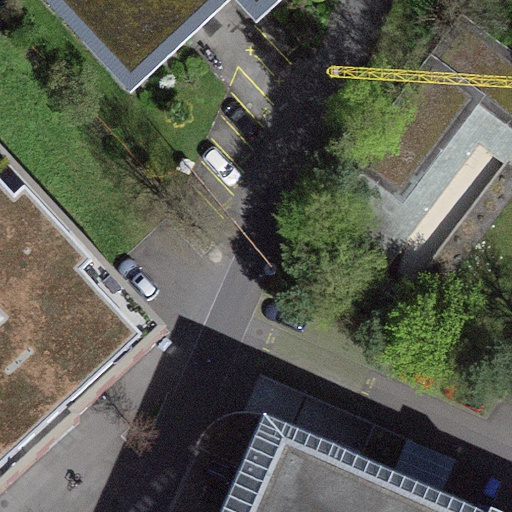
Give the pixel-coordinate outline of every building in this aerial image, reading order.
[(40,0),(131,96),(233,1),(255,27),(284,0),(40,0)] [(511,51),(463,15),(348,166),(403,207),(479,108),(511,132),(511,51)] [(0,123),(0,511),(5,511),(193,329),(0,123)] [(247,511),(284,430),(454,511),(485,511),(489,503),(265,405),(217,511),(247,511)] [(485,511),(454,511),(284,430),(247,511),(507,511),(489,503),(485,511)]
